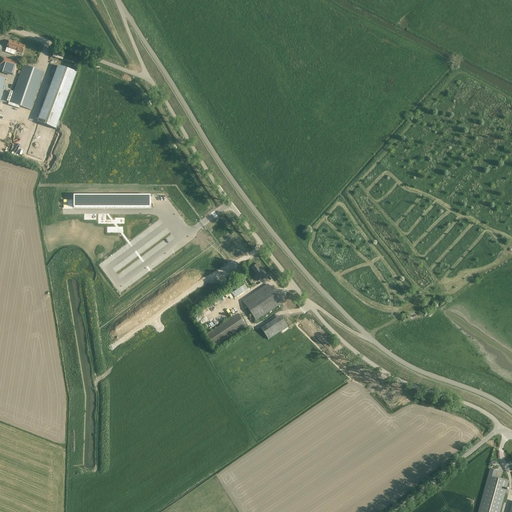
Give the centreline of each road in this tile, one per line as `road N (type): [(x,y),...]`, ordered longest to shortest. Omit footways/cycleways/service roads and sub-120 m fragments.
road 1 (tertiary): [(511,413),(482,392),(408,364),(362,331),(236,187),(123,10)]
road 2 (unclassified): [(147,77),(207,172),(327,326),(392,377),(473,406),(501,426)]
road 3 (unclassified): [(0,23),(147,77)]
road 4 (unclassified): [(395,511),(501,426)]
road 5 (track): [(258,327),(315,306),(370,337)]
